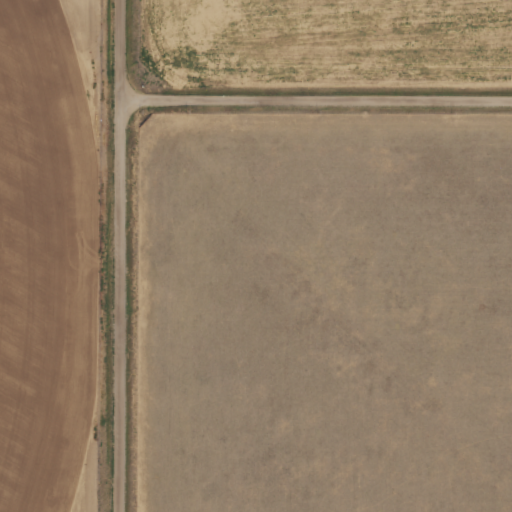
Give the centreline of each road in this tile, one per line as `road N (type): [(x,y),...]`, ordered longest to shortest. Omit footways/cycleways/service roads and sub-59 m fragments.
road 1 (residential): [(118,511),(121,0)]
road 2 (residential): [(511,96),(120,94)]
